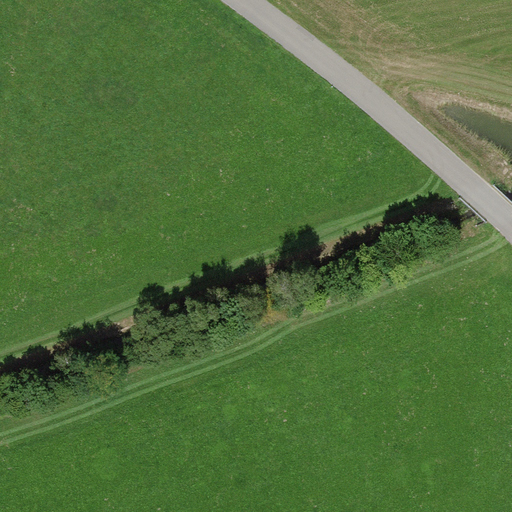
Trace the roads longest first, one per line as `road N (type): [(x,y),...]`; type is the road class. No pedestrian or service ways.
road 1 (track): [(460,175),(0,341)]
road 2 (unclassified): [(511,221),(244,0)]
